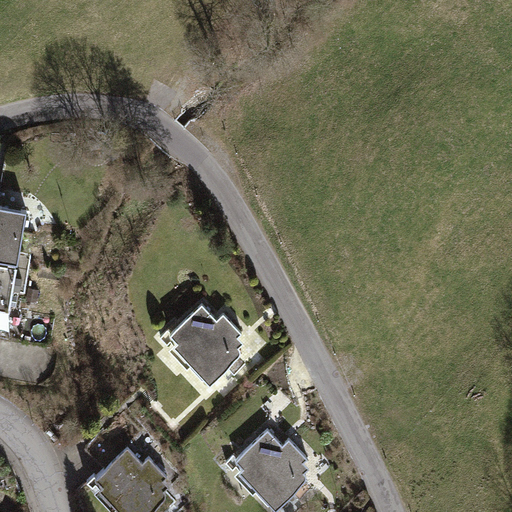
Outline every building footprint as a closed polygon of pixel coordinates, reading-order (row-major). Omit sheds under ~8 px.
[(0,204),(0,256),(18,260),(27,209),(0,204)] [(29,270),(0,264),(0,306),(9,308),(12,289),(25,291),(29,270)] [(168,328),(161,335),(167,343),(175,336),(196,359),(192,363),(211,383),(228,366),(235,373),(246,363),(239,356),(241,353),(241,350),(240,347),(234,340),(242,332),(224,312),(217,318),(202,303),(171,332),(168,328)] [(94,473),(88,480),(93,486),(100,480),(121,502),(117,506),(123,511),(150,511),(153,510),(155,511),(165,511),(171,506),(165,499),(166,496),(167,493),(165,490),(159,484),(168,476),(149,455),(143,462),(108,425),(86,446),(106,467),(97,475),(94,473)] [(233,453),(226,460),(233,468),(240,461),(262,484),(258,488),(276,507),(294,491),(300,498),(312,488),(305,480),(306,479),(307,476),(306,472),(300,465),(308,457),(290,437),(283,443),(268,428),(237,457),(233,453)]
